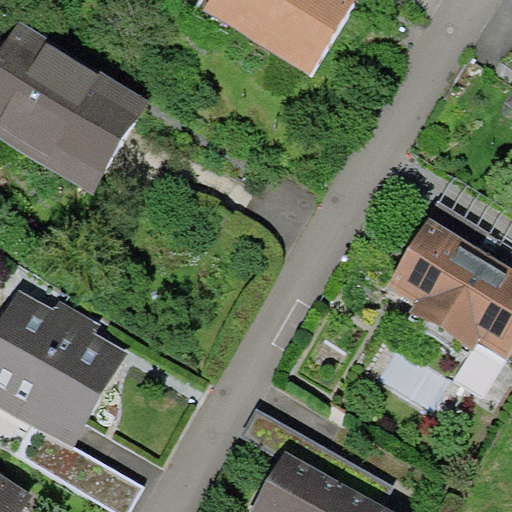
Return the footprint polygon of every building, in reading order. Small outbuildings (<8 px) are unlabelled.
[(364,0),(218,0),(210,14),(317,79),(364,0)] [(157,101),(23,22),(0,60),(0,139),(99,196),(157,101)] [(20,293),(0,326),(0,408),(38,431),(22,459),(113,511),(133,511),(145,492),(74,451),(129,356),(97,337),(104,326),(65,303),(57,315),(20,293)] [(391,492),(258,412),(243,436),(282,459),(249,511),(391,511),(382,507),(391,492)] [(28,511),(37,497),(0,475),(0,511),(28,511)]
